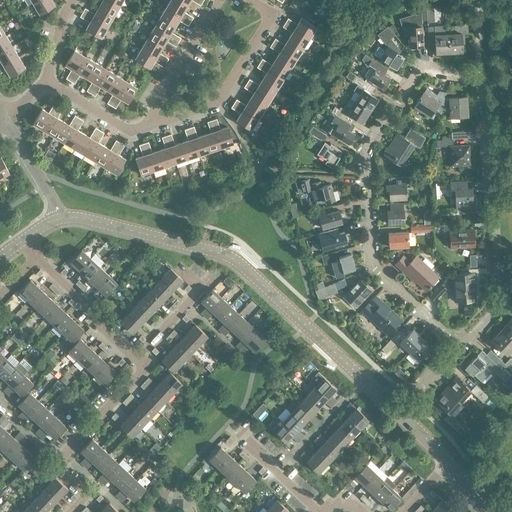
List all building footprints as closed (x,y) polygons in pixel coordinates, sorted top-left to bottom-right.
[(36,16),(54,5),(50,0),(38,0),(33,3),(39,13),(39,14),(36,16)] [(99,0),(102,1),(98,8),(113,16),(119,6),(109,0),(99,0)] [(177,0),(170,0),(166,7),(190,21),(193,17),(183,12),(187,5),(177,0)] [(415,15),(399,19),(402,28),(404,27),(405,35),(408,35),(409,46),(422,46),(422,41),(423,41),(422,39),(421,22),(421,20),(427,20),(426,6),(418,5),(419,17),(416,17),(415,15)] [(190,21),(166,7),(160,17),(174,26),(178,20),(188,25),(190,21)] [(107,27),(113,16),(98,8),(95,14),(85,8),(82,13),(107,27)] [(101,37),(107,27),(82,13),(80,17),(90,22),(86,29),(101,37)] [(160,17),(154,28),(178,42),(180,38),(170,32),(174,26),(160,17)] [(288,19),(285,23),(309,38),(315,28),(316,28),(316,27),(301,18),(298,25),(288,19)] [(22,26),(19,21),(13,24),(16,29),(22,26)] [(393,33),(388,27),(387,27),(383,22),(379,25),(383,30),(377,35),(380,37),(382,35),(386,40),(384,42),(387,46),(384,50),(379,46),(374,54),(379,58),(396,69),(404,57),(397,52),(399,49),(390,38),(394,35),(393,33)] [(303,48),(309,38),(285,23),(283,26),(292,33),(289,39),(303,48)] [(393,33),(398,29),(393,23),(388,27),(393,33)] [(434,53),(452,52),(451,43),(445,43),(445,34),(435,34),(434,23),(427,23),(427,27),(428,43),(434,43),(434,53)] [(455,33),(445,34),(445,43),(451,43),(452,52),(463,52),(462,33),(468,33),(468,24),(454,25),(455,33)] [(178,42),(154,28),(148,38),(162,46),(166,40),(176,46),(178,42)] [(6,36),(0,39),(0,53),(12,46),(6,36)] [(148,38),(141,48),(166,63),(168,59),(158,53),(162,46),(148,38)] [(303,48),(289,39),(285,45),(275,39),(272,43),(296,58),(303,48)] [(290,68),(296,58),(272,43),(270,47),(280,53),(276,59),(290,68)] [(12,46),(0,53),(0,58),(1,61),(0,61),(0,67),(18,57),(12,46)] [(166,63),(141,48),(135,59),(149,67),(153,61),(163,67),(166,63)] [(74,50),(66,64),(72,68),(66,78),(70,81),(85,57),(74,50)] [(122,52),(119,56),(125,60),(128,56),(122,52)] [(384,74),(387,69),(368,56),(364,61),(371,66),(364,76),(384,89),(384,88),(386,89),(389,84),(388,83),(391,78),(384,74)] [(18,57),(0,67),(0,73),(6,69),(10,76),(25,67),(24,66),(24,67),(18,57)] [(85,57),(70,81),(74,83),(80,73),(86,77),(95,63),(85,57)] [(260,63),(283,78),(290,68),(276,59),(272,65),(262,59),(260,63)] [(277,88),(283,78),(260,63),(256,61),(254,65),(267,73),(263,79),(277,88)] [(105,69),(95,63),(86,77),(93,81),(87,91),(91,93),(105,69)] [(105,69),(91,93),(95,96),(101,86),(107,89),(115,75),(105,69)] [(349,71),(346,76),(351,80),(357,84),(353,90),(355,91),(360,94),(355,101),(370,110),(377,98),(369,93),(363,90),(364,88),(362,87),(365,81),(355,74),(349,71)] [(126,81),(115,75),(107,89),(113,93),(107,103),(111,105),(126,81)] [(247,83),(270,98),(277,88),(263,79),(259,86),(249,79),(247,83)] [(128,102),(136,88),(126,81),(111,105),(115,108),(121,98),(128,102)] [(264,108),(270,98),(247,83),(244,87),(254,93),(250,100),(264,108)] [(414,106),(430,116),(434,109),(441,111),(443,107),(446,92),(439,91),(434,98),(431,96),(433,92),(426,88),(420,97),(419,97),(418,99),(419,99),(414,106)] [(467,116),(467,104),(466,96),(452,97),(452,93),(446,92),(443,107),(450,108),(450,117),(467,116)] [(257,119),(264,108),(250,100),(246,106),(236,100),(234,103),(257,119)] [(335,106),(331,112),(335,114),(342,119),(345,113),(347,115),(348,113),(354,117),(362,122),(370,110),(355,101),(350,109),(345,105),(342,109),(340,107),(339,109),(335,106)] [(34,124),(44,130),(58,106),(54,103),(48,113),(42,109),(33,124),(34,124)] [(257,119),(234,103),(231,107),(241,114),(239,116),(237,120),(237,119),(236,120),(251,129),(257,119)] [(62,108),(58,106),(44,130),(54,136),(63,122),(57,118),(62,108)] [(337,124),(331,133),(349,144),(355,134),(351,131),(347,129),(350,124),(342,119),(335,114),(331,120),(337,124)] [(64,142),(79,118),(75,115),(69,125),(63,122),(54,136),(64,142)] [(64,142),(75,148),(83,134),(77,130),(83,120),(79,118),(64,142)] [(232,143),(233,143),(227,127),(220,130),(216,119),(212,120),(221,147),(232,143)] [(210,151),(221,147),(212,120),(207,122),(211,133),(204,135),(210,151)] [(309,133),(316,137),(322,141),(326,134),(313,126),(309,133)] [(210,151),(204,135),(197,138),(193,127),(189,128),(198,155),(210,151)] [(75,148),(85,154),(100,130),(96,128),(90,138),(83,134),(75,148)] [(188,141),(181,143),(187,159),(198,155),(189,128),(185,130),(188,141)] [(397,133),(383,155),(400,166),(414,144),(419,147),(425,138),(410,128),(404,137),(397,133)] [(100,130),(85,154),(95,161),(104,146),(98,143),(104,133),(100,130)] [(175,162),(187,159),(181,143),(174,145),(171,134),(166,136),(175,162)] [(165,148),(158,150),(164,166),(175,162),(166,136),(162,137),(165,148)] [(453,139),(436,140),(436,147),(449,146),(450,166),(470,165),(469,145),(453,145),(453,139)] [(106,167),(120,143),(116,140),(110,150),(104,146),(95,161),(106,167)] [(265,146),(260,141),(256,145),(262,149),(265,146)] [(316,153),(327,160),(324,163),(333,168),(340,157),(339,156),(342,151),(330,143),(329,144),(324,141),(316,153)] [(152,170),(164,166),(158,150),(151,153),(148,142),(143,144),(152,170)] [(124,145),(120,143),(106,167),(116,173),(116,174),(125,159),(119,155),(124,145)] [(141,174),(152,170),(143,144),(139,145),(143,156),(135,158),(141,174)] [(0,158),(0,177),(8,173),(9,172),(1,157),(0,158)] [(391,184),(385,184),(386,192),(388,192),(389,200),(406,198),(405,184),(409,184),(409,187),(413,186),(413,176),(395,177),(391,177),(391,184)] [(299,181),(295,182),(298,193),(302,192),(311,190),(315,200),(315,204),(325,201),(325,203),(335,200),(331,184),(321,186),(320,181),(310,184),(309,178),(299,181)] [(467,181),(450,182),(451,197),(455,197),(456,209),(473,208),(472,188),(467,189),(467,181)] [(403,203),(402,203),(389,203),(390,209),(387,210),(387,224),(404,223),(403,203)] [(325,214),(324,208),(309,212),(310,218),(319,216),(322,228),(342,223),(338,210),(325,214)] [(462,224),(443,225),(444,232),(449,232),(450,247),(475,246),(474,230),(462,231),(462,224)] [(330,230),(318,234),(320,239),(323,250),(347,243),(344,231),(338,233),(337,229),(337,228),(330,230)] [(408,232),(388,233),(389,247),(409,246),(408,232)] [(70,262),(78,270),(90,258),(81,250),(70,262)] [(337,251),(321,256),(323,265),(331,263),(335,277),(344,275),(343,272),(351,270),(350,267),(354,266),(351,254),(339,257),(337,251)] [(437,275),(430,268),(416,255),(409,261),(403,255),(394,264),(411,279),(413,276),(417,280),(415,281),(426,291),(433,284),(431,282),(437,275)] [(99,266),(90,258),(78,270),(88,278),(99,266)] [(88,278),(96,286),(108,274),(99,266),(88,278)] [(170,268),(162,277),(174,288),(183,279),(170,268)] [(117,283),(108,274),(96,286),(106,295),(117,283)] [(459,274),(454,275),(456,301),(463,300),(463,316),(471,315),(471,300),(474,300),(472,274),(459,274)] [(233,282),(227,276),(224,280),(230,285),(233,282)] [(166,297),(174,288),(162,277),(154,286),(166,297)] [(39,288),(32,281),(30,279),(19,292),(28,300),(39,288)] [(359,279),(345,294),(344,295),(356,307),(371,291),(359,279)] [(318,290),(325,287),(322,281),(316,284),(318,290)] [(318,300),(336,293),(333,284),(325,287),(318,290),(315,291),(318,300)] [(446,289),(441,285),(430,296),(435,300),(446,289)] [(158,306),(166,297),(154,286),(146,294),(158,306)] [(48,296),(39,288),(28,300),(37,308),(48,296)] [(201,312),(204,315),(221,297),(212,289),(201,301),(207,306),(201,312)] [(151,313),(158,306),(146,294),(139,302),(151,313)] [(376,295),(362,310),(387,334),(400,319),(383,303),(383,302),(376,295)] [(57,304),(48,296),(37,308),(46,317),(57,304)] [(230,305),(221,297),(204,315),(207,319),(213,312),(219,317),(230,305)] [(142,322),(151,313),(139,302),(130,311),(142,322)] [(54,325),(66,312),(57,304),(46,317),(54,325)] [(218,329),(221,332),(239,313),(230,305),(219,317),(224,322),(218,329)] [(130,311),(121,321),(120,321),(133,333),(142,322),(130,311)] [(54,325),(62,332),(63,333),(74,321),(66,312),(54,325)] [(247,322),(239,313),(221,332),(225,335),(231,329),(236,334),(247,322)] [(511,317),(507,323),(508,324),(503,329),(511,337),(511,317)] [(63,333),(72,341),(83,329),(74,321),(63,333)] [(256,330),(247,322),(236,334),(242,339),(236,345),(239,348),(256,330)] [(195,324),(187,334),(199,345),(203,340),(212,349),(216,344),(207,336),(207,335),(195,324)] [(511,347),(511,348),(511,347),(511,337),(503,329),(498,334),(497,334),(491,340),(506,355),(511,348),(511,347)] [(264,337),(256,330),(239,348),(242,351),(248,345),(254,351),(265,338),(267,336),(266,335),(264,337)] [(400,343),(408,352),(414,346),(421,338),(412,330),(400,343)] [(192,352),(199,345),(187,334),(179,342),(193,355),(193,356),(193,355),(194,354),(192,352)] [(68,350),(77,358),(89,346),(80,338),(68,350)] [(414,346),(408,352),(418,361),(431,347),(421,338),(414,346)] [(390,340),(381,350),(386,354),(395,345),(390,340)] [(179,342),(171,351),(183,362),(189,355),(191,357),(193,355),(179,342)] [(89,346),(77,358),(86,366),(97,354),(89,346)] [(48,355),(54,361),(59,356),(53,350),(48,355)] [(494,362),(486,354),(481,350),(464,369),(472,376),(474,375),(480,381),(489,372),(490,373),(493,370),(505,381),(510,374),(505,369),(507,366),(505,364),(498,357),(494,362)] [(174,371),(183,362),(171,351),(162,360),(174,371)] [(86,366),(95,375),(106,363),(97,354),(86,366)] [(0,365),(0,375),(4,379),(15,367),(7,358),(0,365)] [(115,371),(106,363),(95,375),(104,384),(115,371)] [(15,367),(4,379),(9,384),(4,390),(7,393),(24,375),(15,367)] [(394,373),(404,381),(408,377),(399,368),(394,373)] [(173,392),(182,383),(172,374),(170,371),(161,381),(173,392)] [(49,372),(46,376),(50,380),(54,376),(49,372)] [(7,393),(10,397),(16,390),(19,393),(22,395),(33,383),(24,375),(7,393)] [(334,403),(337,400),(331,394),(336,389),(324,377),(315,386),(334,403)] [(464,386),(455,378),(446,388),(460,402),(470,391),(471,391),(465,385),(464,386)] [(58,387),(62,383),(58,379),(54,383),(58,387)] [(161,381),(153,389),(169,404),(171,403),(167,399),(173,392),(161,381)] [(476,385),(471,391),(470,391),(483,402),(488,396),(476,385)] [(315,386),(307,395),(319,406),(324,401),(330,407),(334,403),(315,386)] [(460,402),(446,388),(435,399),(444,407),(444,408),(449,413),(460,402)] [(153,389),(145,398),(157,410),(163,403),(168,408),(170,406),(169,404),(153,389)] [(18,404),(23,409),(18,416),(21,419),(38,400),(29,392),(18,404)] [(314,412),(319,406),(307,395),(299,404),(317,421),(321,418),(314,412)] [(157,410),(145,398),(137,407),(149,418),(157,410)] [(47,408),(38,400),(21,419),(24,422),(30,416),(36,421),(47,408)] [(353,412),(348,417),(360,428),(368,419),(356,408),(349,402),(346,406),(353,412)] [(252,414),(257,418),(258,416),(266,407),(262,403),(254,412),(252,414)] [(303,424),(308,419),(314,424),(317,421),(299,404),(291,413),(303,424)] [(137,407),(128,416),(140,427),(149,418),(137,407)] [(56,417),(47,408),(36,421),(41,426),(35,432),(38,435),(56,417)] [(283,421),(301,438),(304,435),(298,429),(303,424),(291,413),(283,421)] [(456,430),(460,426),(461,425),(451,415),(446,421),(456,430)] [(132,436),(140,427),(128,416),(120,425),(132,436)] [(351,437),(360,428),(348,417),(343,422),(336,416),(333,420),(351,437)] [(42,438),(48,432),(54,437),(65,425),(56,417),(38,435),(42,438)] [(9,421),(6,418),(0,424),(0,441),(9,432),(3,427),(9,421)] [(351,437),(333,420),(330,423),(336,429),(331,435),(343,446),(351,437)] [(286,442),(292,436),(298,442),(301,438),(283,421),(274,431),(286,442)] [(23,434),(20,431),(14,437),(9,432),(0,441),(0,447),(6,453),(23,434)] [(6,453),(14,461),(26,449),(21,444),(26,437),(23,434),(6,453)] [(335,455),(343,446),(331,435),(326,440),(320,434),(317,437),(335,455)] [(327,464),(335,455),(317,437),(313,441),(320,447),(315,453),(327,464)] [(84,465),(101,446),(92,438),(80,450),(86,456),(80,462),(84,465)] [(110,454),(101,446),(84,465),(87,468),(93,462),(98,467),(110,454)] [(218,467),(229,455),(220,446),(209,458),(218,467)] [(31,453),(26,449),(14,461),(24,469),(35,457),(37,454),(41,451),(37,447),(31,453)] [(315,453),(310,458),(303,452),(300,455),(307,461),(307,462),(318,472),(327,464),(315,453)] [(118,463),(110,454),(98,467),(103,472),(97,478),(101,481),(118,463)] [(238,463),(229,455),(218,467),(227,475),(238,463)] [(101,481),(104,484),(110,478),(115,483),(127,471),(118,463),(101,481)] [(247,471),(238,463),(227,475),(224,478),(233,486),(235,483),(247,471)] [(354,476),(363,484),(375,472),(366,464),(354,476)] [(127,471),(115,483),(121,489),(115,495),(119,498),(136,479),(127,471)] [(248,489),(251,485),(256,480),(247,471),(235,483),(245,492),(248,489)] [(363,484),(372,493),(383,480),(375,472),(363,484)] [(47,486),(59,497),(68,488),(55,477),(47,486)] [(383,480),(372,493),(381,501),(392,489),(396,485),(387,477),(384,480),(383,480)] [(145,488),(136,479),(119,498),(122,501),(128,495),(134,500),(145,488)] [(47,486),(39,495),(51,506),(59,497),(47,486)] [(401,497),(392,489),(381,501),(390,509),(401,497)] [(39,495),(32,502),(31,503),(39,511),(45,511),(51,506),(39,495)] [(277,499),(268,508),(271,511),(287,511),(289,511),(277,499)] [(442,499),(434,508),(438,511),(452,511),(454,511),(442,499)] [(100,511),(119,511),(109,502),(100,511)] [(39,511),(31,503),(22,511),(39,511)]
